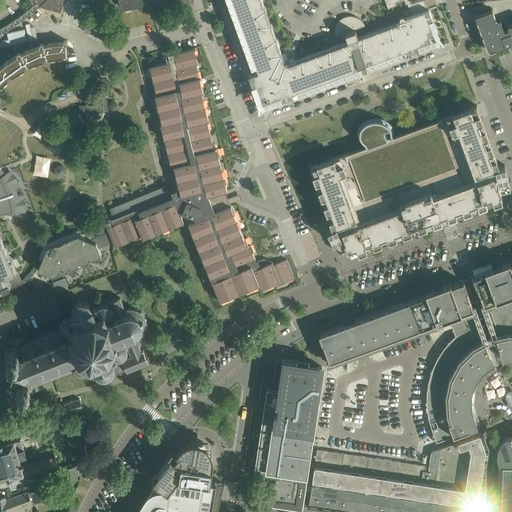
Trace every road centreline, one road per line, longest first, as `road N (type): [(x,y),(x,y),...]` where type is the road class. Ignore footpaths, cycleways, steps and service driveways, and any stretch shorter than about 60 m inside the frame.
road 1 (unclassified): [(511,212),(328,277),(234,329),(154,402),(84,511)]
road 2 (unclassified): [(248,354),(320,310),(511,238)]
road 3 (residential): [(248,128),(466,48),(450,0)]
road 4 (unclassified): [(117,511),(169,429),(248,354)]
road 5 (residential): [(225,511),(248,354)]
